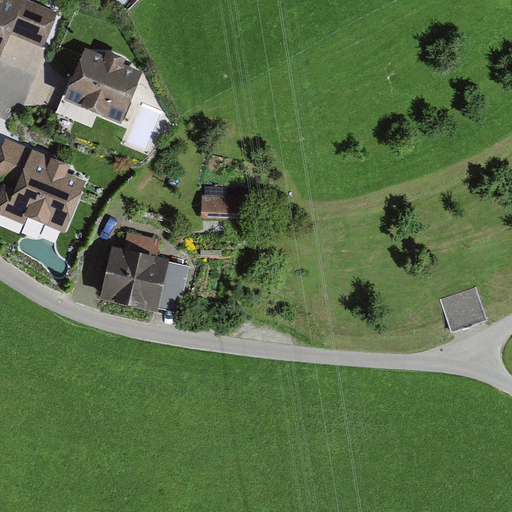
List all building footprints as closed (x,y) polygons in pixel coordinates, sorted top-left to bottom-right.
[(62,13),(23,0),(0,0),(0,53),(14,58),(22,36),(51,45),(62,13)] [(127,118),(143,77),(125,69),(127,65),(107,57),(105,61),(86,54),(70,95),(87,102),(82,113),(106,122),(110,111),(127,118)] [(65,106),(82,113),(87,102),(70,95),(65,106)] [(123,129),(127,118),(110,111),(106,122),(123,129)] [(80,171),(7,142),(0,158),(0,169),(18,177),(3,214),(32,225),(36,217),(77,234),(94,191),(75,183),(80,171)] [(277,207),(208,202),(207,220),(276,224),(277,207)] [(124,249),(115,247),(105,297),(184,312),(192,267),(159,261),(163,240),(127,233),(124,249)] [(443,299),(454,332),(490,320),(479,287),(443,299)]
